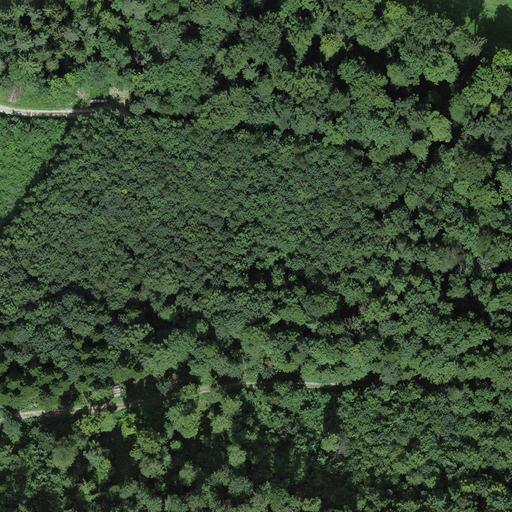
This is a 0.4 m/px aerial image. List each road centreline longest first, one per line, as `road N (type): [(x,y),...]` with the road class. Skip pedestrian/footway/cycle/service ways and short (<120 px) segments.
road 1 (track): [(0,106),(337,145),(511,218)]
road 2 (track): [(511,394),(448,385),(297,387),(57,404),(0,421)]
road 3 (track): [(314,264),(89,114)]
